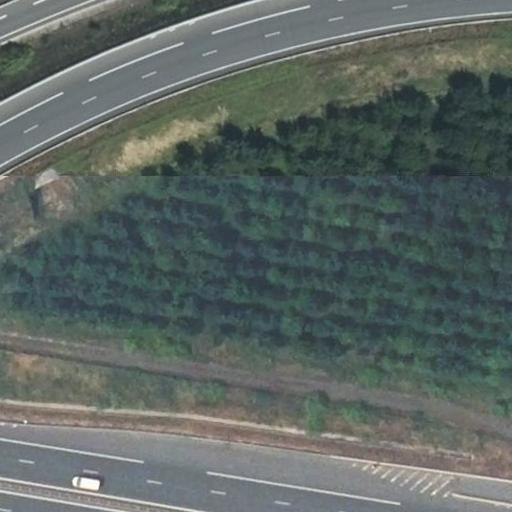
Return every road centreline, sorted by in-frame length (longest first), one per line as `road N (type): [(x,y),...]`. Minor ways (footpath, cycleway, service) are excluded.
road 1 (track): [(0,333),(436,406),(511,427)]
road 2 (motorway): [(444,0),(336,17),(209,52),(0,144)]
road 3 (motorway): [(322,511),(0,459)]
road 4 (track): [(0,100),(65,209),(0,255)]
